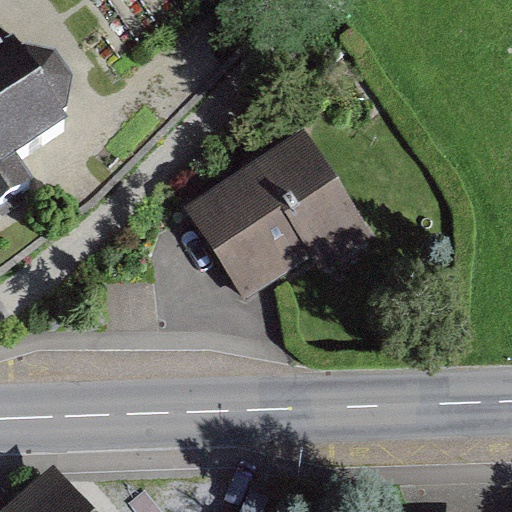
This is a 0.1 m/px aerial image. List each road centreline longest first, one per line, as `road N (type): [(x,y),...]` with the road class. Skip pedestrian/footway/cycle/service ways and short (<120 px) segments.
road 1 (tertiary): [(511,403),(0,420)]
road 2 (track): [(0,303),(208,122),(330,0)]
